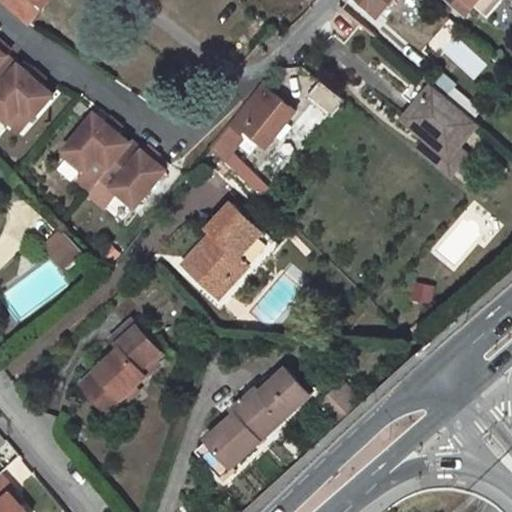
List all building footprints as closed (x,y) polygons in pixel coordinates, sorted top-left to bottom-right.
[(0,0),(31,25),(51,0),(0,0)] [(364,0),(382,15),(395,0),(364,0)] [(497,0),(444,0),(461,16),(468,8),(479,19),(497,0)] [(432,44),(473,79),(489,61),(448,25),(432,44)] [(431,63),(413,48),(402,61),(420,77),(431,63)] [(0,89),(18,67),(0,49),(0,89)] [(18,67),(0,89),(0,121),(8,130),(11,127),(20,135),(55,99),(20,65),(18,67)] [(269,93),(272,89),(266,83),(263,88),(269,93)] [(322,83),(308,98),(318,106),(331,90),(322,83)] [(432,87),(403,120),(426,138),(449,158),(459,146),(477,125),(432,87)] [(265,150),(295,115),(269,93),(263,88),(229,128),(237,134),(241,128),(265,150)] [(318,106),(334,119),(347,104),(331,90),(318,106)] [(99,181),(129,145),(96,116),(62,155),(85,175),(88,172),(99,181)] [(229,128),(213,147),(223,157),(225,156),(231,149),(237,143),(237,134),(229,128)] [(449,158),(426,138),(417,149),(451,177),(469,155),(459,146),(449,158)] [(91,191),(84,200),(102,215),(116,198),(131,211),(164,174),(131,143),(129,145),(99,181),(91,191)] [(225,156),(233,163),(239,157),(231,149),(225,156)] [(88,172),(85,175),(79,182),(91,191),(99,181),(88,172)] [(216,291),(228,279),(234,285),(251,268),(242,258),(253,247),(259,241),(265,235),(234,206),(212,230),(217,235),(190,263),(216,291)] [(61,230),(44,247),(63,267),(81,250),(61,230)] [(259,241),(253,247),(270,263),(275,257),(259,241)] [(216,291),(222,297),(234,285),(228,279),(216,291)] [(417,280),(410,299),(428,305),(435,286),(417,280)] [(140,316),(117,337),(125,346),(85,381),(104,403),(121,387),(127,394),(144,380),(169,359),(164,355),(169,350),(158,337),(145,323),(140,316)] [(158,337),(164,331),(151,317),(145,323),(158,337)] [(287,367),(261,390),(257,386),(245,397),(270,423),(279,415),(284,421),(312,395),(287,367)] [(104,403),(114,415),(149,385),(144,380),(127,394),(121,387),(104,403)] [(317,403),(336,424),(358,403),(340,383),(317,403)] [(229,419),(208,438),(211,441),(233,465),(263,439),(258,434),(270,423),(245,397),(233,407),(237,411),(229,419)] [(225,415),(229,419),(237,411),(233,407),(225,415)] [(233,465),(211,441),(200,452),(222,476),(233,465)] [(0,472),(0,511),(40,511),(43,510),(4,469),(0,472)]
